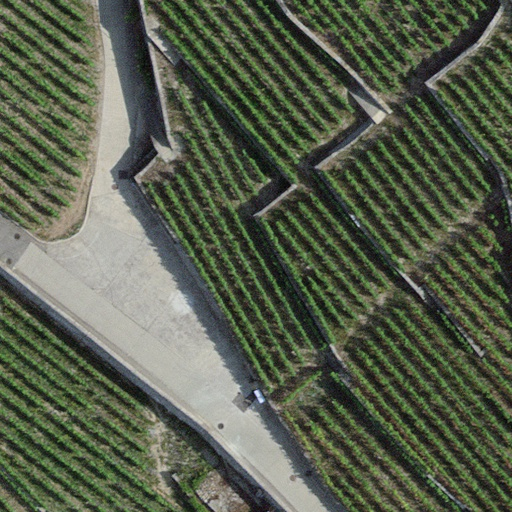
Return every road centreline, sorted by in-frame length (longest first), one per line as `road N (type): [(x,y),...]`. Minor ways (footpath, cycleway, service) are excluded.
road 1 (track): [(0,236),(122,299),(324,511)]
road 2 (track): [(122,299),(111,0)]
